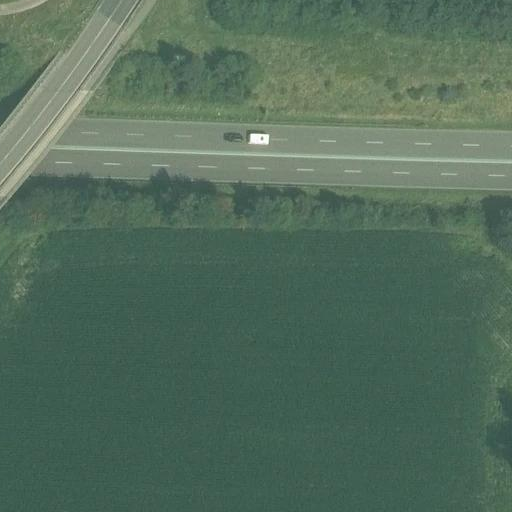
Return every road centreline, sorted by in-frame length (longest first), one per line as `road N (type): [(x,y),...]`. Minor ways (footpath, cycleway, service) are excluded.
road 1 (trunk): [(0,141),(511,159)]
road 2 (secondary): [(0,158),(121,0)]
